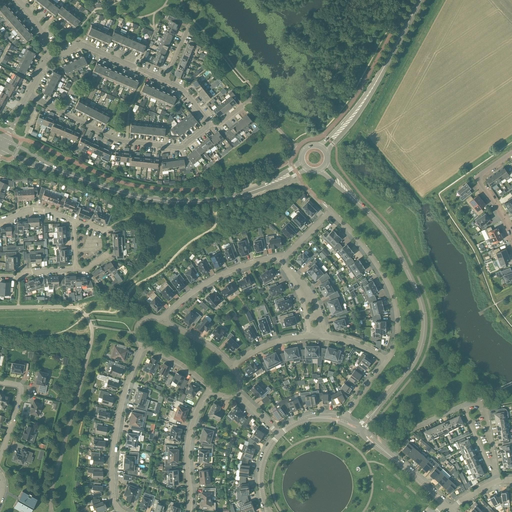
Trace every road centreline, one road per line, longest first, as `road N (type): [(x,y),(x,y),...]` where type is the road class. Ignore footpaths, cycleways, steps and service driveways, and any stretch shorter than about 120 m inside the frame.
road 1 (residential): [(360,430),(419,352),(424,317),(390,238),(351,196)]
road 2 (tertiary): [(51,167),(155,200),(218,199),(264,186)]
road 3 (residential): [(386,360),(397,337),(392,294),(329,210)]
road 4 (residential): [(120,511),(111,490),(114,438),(142,346)]
road 5 (residential): [(208,123),(180,148),(114,139),(62,113)]
road 6 (tertiary): [(339,132),(420,0)]
road 7 (residential): [(280,257),(212,281),(162,321)]
road 8 (residential): [(165,82),(80,45),(46,59)]
road 9 (residential): [(190,511),(190,443),(209,387)]
